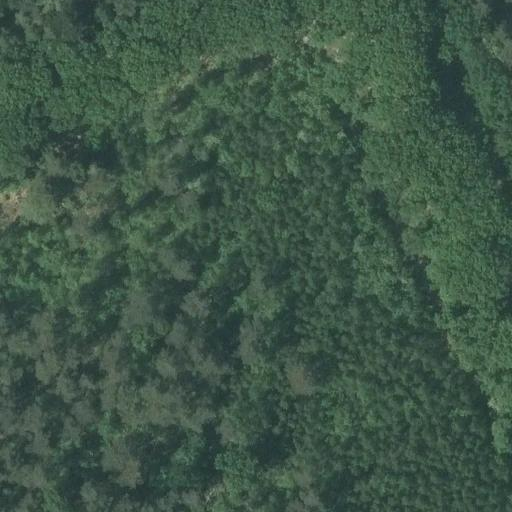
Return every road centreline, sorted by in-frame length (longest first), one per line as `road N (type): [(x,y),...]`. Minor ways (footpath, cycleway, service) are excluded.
road 1 (track): [(511,493),(281,0)]
road 2 (unclassified): [(511,194),(423,0)]
